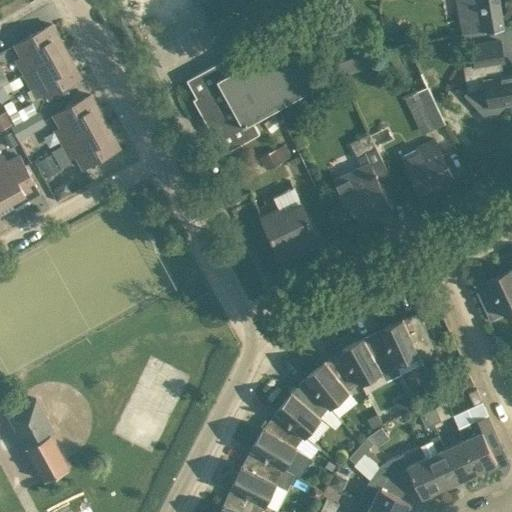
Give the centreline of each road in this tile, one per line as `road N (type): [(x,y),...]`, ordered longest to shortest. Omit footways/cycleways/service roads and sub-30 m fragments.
road 1 (residential): [(260,338),(160,156)]
road 2 (residential): [(260,338),(439,259)]
road 3 (residential): [(174,511),(260,338)]
road 4 (residential): [(0,244),(160,156)]
road 5 (residential): [(160,156),(72,0)]
road 6 (residential): [(511,420),(439,259)]
